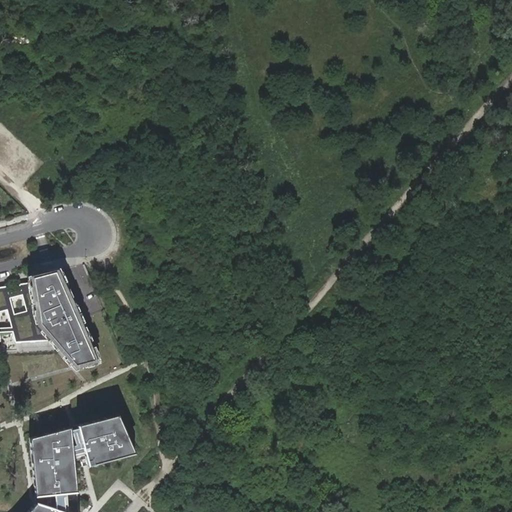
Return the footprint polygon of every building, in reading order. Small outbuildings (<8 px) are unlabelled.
[(65,267),(38,274),(38,278),(44,319),(60,338),(80,362),(102,355),(88,317),(65,267)] [(8,285),(0,286),(0,322),(3,332),(14,330),(17,342),(60,338),(44,319),(38,278),(21,282),(23,290),(10,293),(8,285)] [(117,414),(77,425),(78,428),(83,446),(87,465),(134,453),(117,414)] [(29,438),(35,496),(54,494),(66,493),(76,492),(75,468),(73,449),(70,430),(70,427),(29,438)] [(78,428),(70,430),(73,449),(83,446),(78,428)] [(67,511),(66,493),(54,494),(56,509),(65,511),(67,511)] [(36,502),(27,511),(65,511),(56,509),(36,502)]
